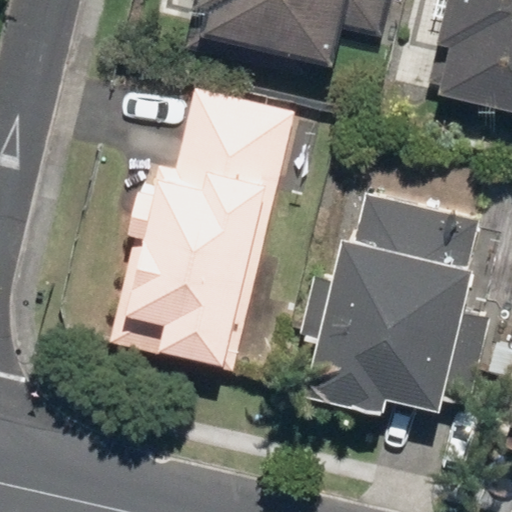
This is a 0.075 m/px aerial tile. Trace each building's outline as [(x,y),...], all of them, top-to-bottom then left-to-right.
[(190,0),(181,43),(325,77),(334,38),(379,48),(389,0),(190,0)] [(511,0),(435,0),(428,33),(438,36),(428,79),(511,99),(511,0)] [(145,152),(103,337),(234,366),(294,103),(191,80),(173,159),(145,152)] [(336,224),(297,380),(381,400),(384,386),(436,399),(482,214),(363,185),(353,229),(336,224)] [(511,397),(501,443),(511,445),(511,397)]
